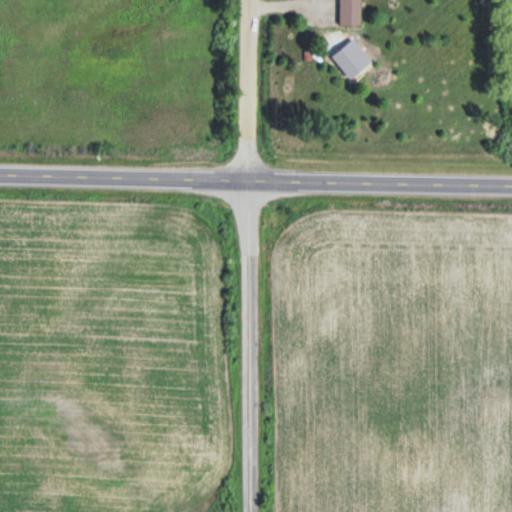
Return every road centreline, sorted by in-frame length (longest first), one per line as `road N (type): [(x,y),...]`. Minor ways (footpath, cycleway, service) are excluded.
road 1 (residential): [(247,511),(249,183)]
road 2 (residential): [(511,182),(249,183)]
road 3 (residential): [(249,183),(0,176)]
road 4 (residential): [(249,183),(250,0)]
